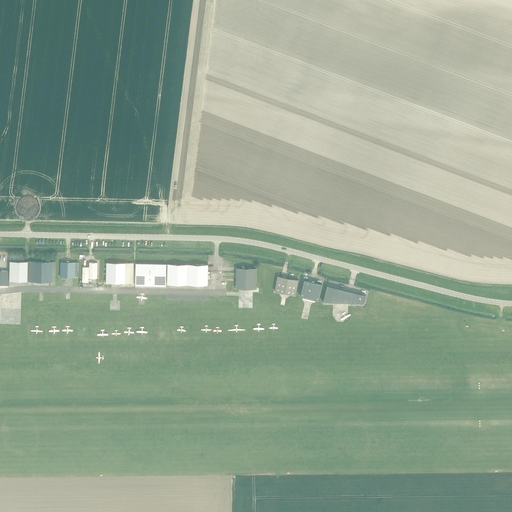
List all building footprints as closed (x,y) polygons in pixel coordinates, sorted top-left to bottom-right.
[(10,260),(9,271),(9,273),(9,280),(27,281),(28,261),(24,261),(10,260)] [(27,281),(31,281),(55,282),(56,261),(28,261),(27,281)] [(74,276),(75,262),(61,261),(60,277),(74,277),(74,276)] [(83,267),(82,282),(88,282),(88,278),(97,278),(97,263),(89,262),(89,267),(83,267)] [(106,283),(120,283),(120,263),(107,262),(106,283)] [(120,263),(120,283),(125,283),(133,283),(134,263),(120,263)] [(166,286),(166,264),(136,263),(135,285),(166,286)] [(207,285),(208,265),(167,264),(167,284),(207,285)] [(238,267),(236,267),(236,288),(256,288),(256,268),(238,267)] [(0,284),(3,285),(9,285),(9,280),(9,273),(9,271),(0,270),(0,284)] [(298,279),(277,276),(274,291),(295,295),(298,279)] [(300,278),(296,296),(300,297),(300,296),(318,300),(322,284),(304,279),(300,278)] [(365,295),(327,285),(323,301),(363,303),(365,295)]
